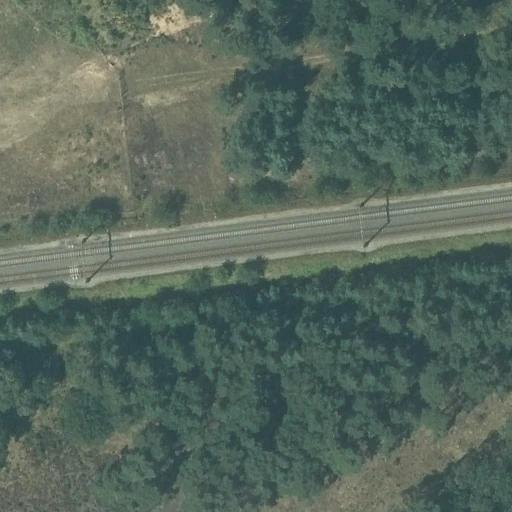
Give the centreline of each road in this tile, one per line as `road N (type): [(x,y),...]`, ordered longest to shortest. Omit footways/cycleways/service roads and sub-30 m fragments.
road 1 (track): [(0,128),(80,89),(511,30)]
road 2 (track): [(511,256),(0,317)]
